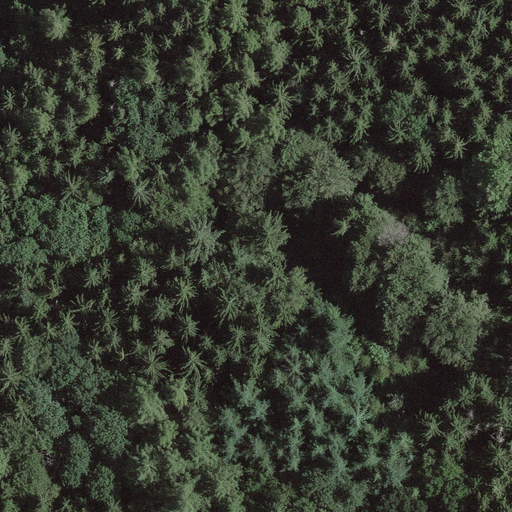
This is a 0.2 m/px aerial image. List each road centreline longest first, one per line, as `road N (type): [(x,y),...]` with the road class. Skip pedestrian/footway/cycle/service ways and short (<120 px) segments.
road 1 (track): [(0,266),(414,178),(511,142)]
road 2 (track): [(0,95),(81,30),(135,0)]
